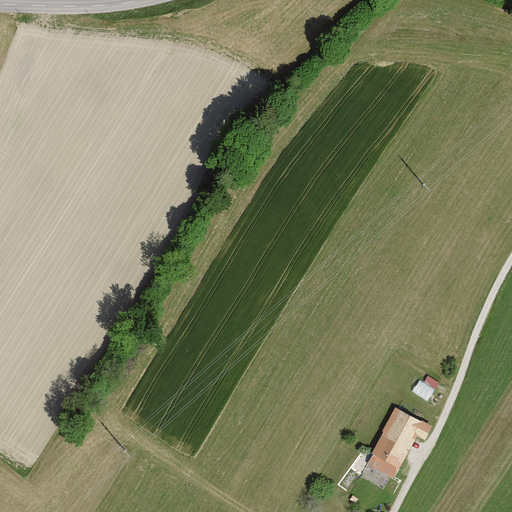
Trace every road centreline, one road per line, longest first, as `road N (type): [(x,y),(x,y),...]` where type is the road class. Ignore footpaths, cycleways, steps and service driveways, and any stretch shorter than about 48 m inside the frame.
road 1 (track): [(511,260),(391,511)]
road 2 (unclassified): [(138,0),(91,8),(0,4)]
